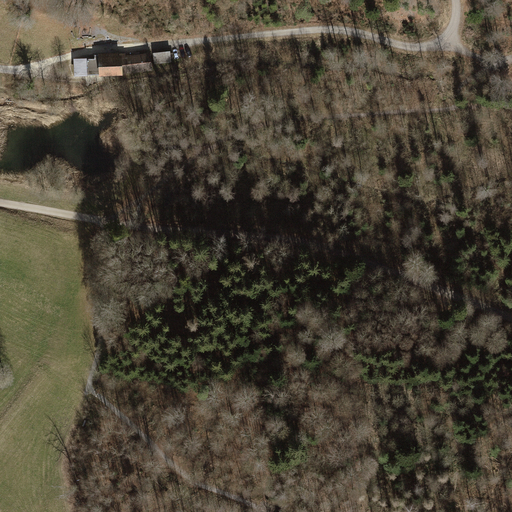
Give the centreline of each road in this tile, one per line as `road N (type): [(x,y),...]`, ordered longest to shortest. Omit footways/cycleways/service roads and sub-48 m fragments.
road 1 (track): [(0,68),(115,46),(322,29),(401,45),(441,41)]
road 2 (track): [(112,222),(272,235),(334,249),(511,318)]
road 3 (track): [(112,222),(102,329),(86,390)]
